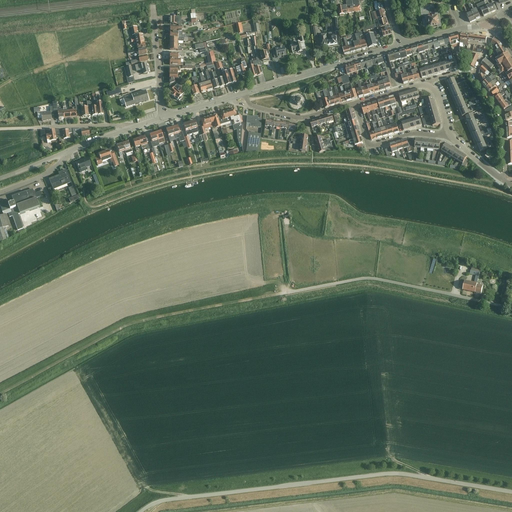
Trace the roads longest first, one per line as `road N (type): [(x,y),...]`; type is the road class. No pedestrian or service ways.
road 1 (track): [(0,299),(139,230),(271,202),(328,203),(380,238),(373,277)]
road 2 (unclassified): [(141,511),(163,500),(390,473),(511,490)]
road 3 (track): [(0,393),(130,323),(279,293)]
road 4 (unclassified): [(511,308),(373,277),(279,293)]
road 5 (residential): [(491,23),(475,76),(502,119),(500,177)]
road 6 (residential): [(242,93),(383,51)]
road 7 (residential): [(355,104),(368,146),(447,132)]
